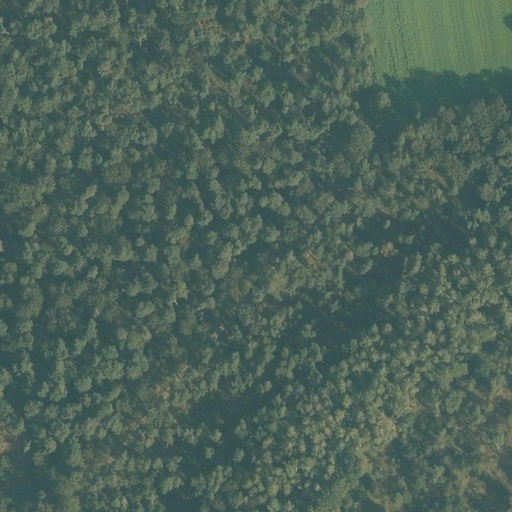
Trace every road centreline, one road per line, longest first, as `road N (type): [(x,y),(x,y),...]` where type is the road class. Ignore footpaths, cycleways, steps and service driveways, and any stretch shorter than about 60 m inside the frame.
road 1 (track): [(56,511),(372,150),(379,131)]
road 2 (track): [(379,131),(0,193)]
road 3 (track): [(511,240),(394,129)]
